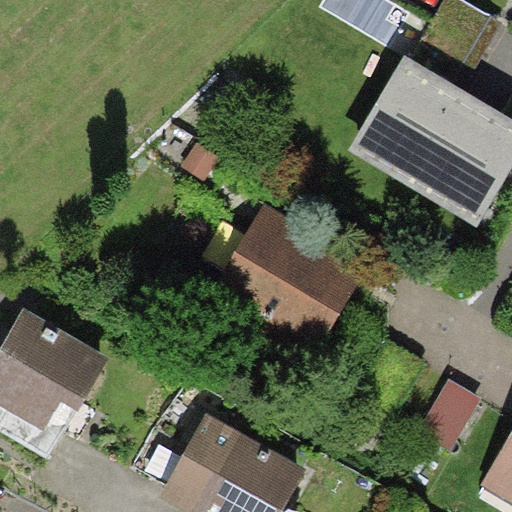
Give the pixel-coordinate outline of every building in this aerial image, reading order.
[(502,3),(496,0),(437,0),(416,36),(466,64),(502,3)] [(415,183),(491,227),(511,190),(511,125),(435,80),(395,148),(426,166),(415,183)] [(324,365),(383,268),(273,200),(250,238),(209,213),(192,242),(234,267),(215,298),(324,365)] [(0,437),(57,469),(115,366),(31,320),(0,376),(0,437)] [(426,358),(392,336),(360,387),(395,409),(426,358)] [(490,396),(453,373),(420,425),(457,448),(490,396)] [(294,511),(312,480),(212,423),(169,499),(191,511),(294,511)] [(511,444),(499,468),(511,475),(511,444)]
